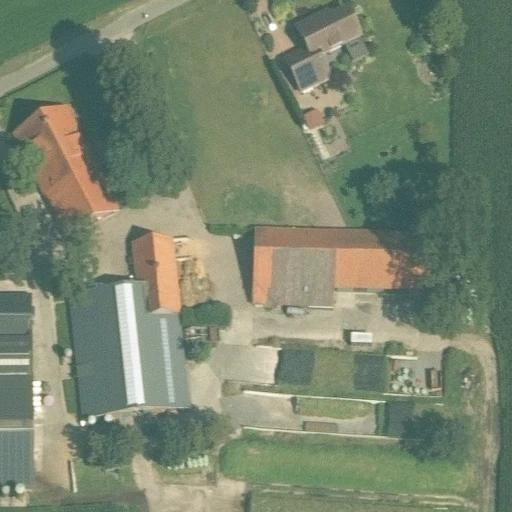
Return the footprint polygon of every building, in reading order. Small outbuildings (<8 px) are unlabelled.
[(318,59),(358,39),(345,12),(317,26),(314,21),(295,31),(306,52),(284,63),(301,95),(328,81),(318,59)] [(444,58),(433,68),(439,75),(450,66),(444,58)] [(40,124),(16,136),(26,156),(68,238),(117,213),(96,172),(75,131),(65,111),(40,124)] [(435,238),(253,232),(251,306),(332,309),(332,293),(433,296),(435,238)] [(188,410),(179,317),(171,241),(132,245),(137,289),(69,296),(83,421),(188,410)] [(0,344),(10,344),(31,344),(31,298),(0,298),(0,344)] [(185,339),(188,359),(188,361),(207,359),(205,347),(219,345),(217,335),(185,339)] [(0,390),(0,491),(31,491),(30,376),(17,376),(17,391),(0,390)]
